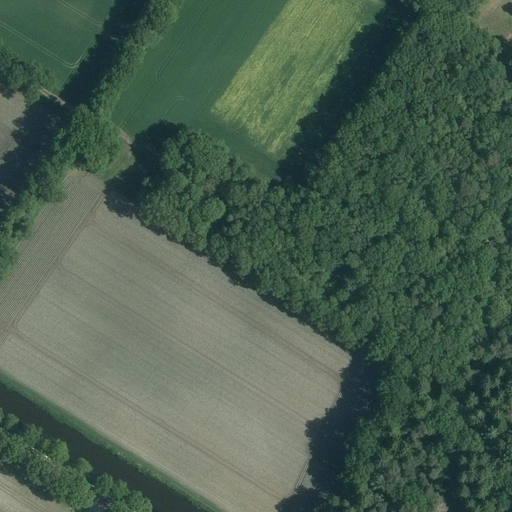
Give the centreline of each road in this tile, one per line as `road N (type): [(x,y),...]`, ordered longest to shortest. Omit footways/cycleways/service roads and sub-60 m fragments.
road 1 (track): [(0,63),(253,218),(303,223),(340,205),(445,48),(487,0)]
road 2 (tertiary): [(121,511),(0,435)]
